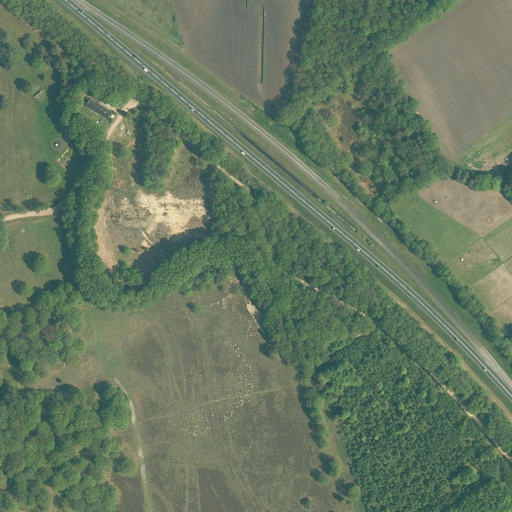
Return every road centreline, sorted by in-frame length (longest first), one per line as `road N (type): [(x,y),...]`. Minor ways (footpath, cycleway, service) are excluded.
road 1 (trunk): [(511,396),(322,216),(64,0)]
road 2 (track): [(374,321),(286,272),(248,192),(149,105),(121,112),(56,210)]
road 3 (track): [(374,321),(318,365),(313,378),(364,511)]
road 4 (track): [(511,464),(374,321)]
